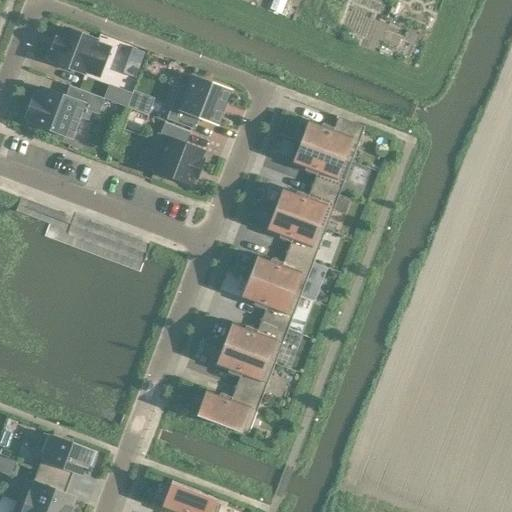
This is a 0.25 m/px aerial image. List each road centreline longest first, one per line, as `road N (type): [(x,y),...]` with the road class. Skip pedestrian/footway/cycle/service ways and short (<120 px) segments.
road 1 (residential): [(208,240),(105,511)]
road 2 (residential): [(0,162),(208,240)]
road 3 (residential): [(267,87),(208,240)]
